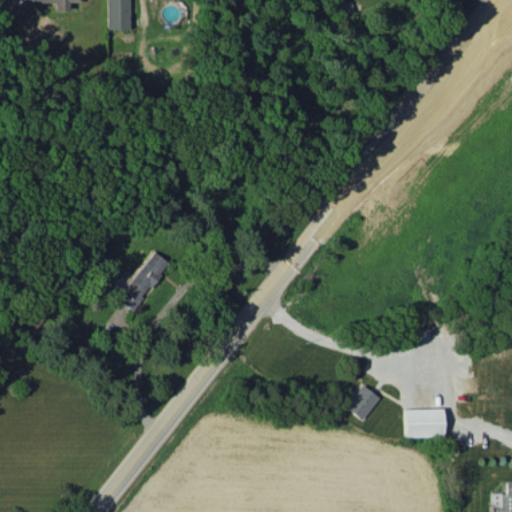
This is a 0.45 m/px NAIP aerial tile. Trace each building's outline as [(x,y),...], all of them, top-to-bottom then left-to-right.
[(78,1),(78,0),(19,0),(19,1),(53,1),(53,10),(67,9),(67,1),(78,1)] [(127,0),(105,0),(105,28),(127,28),(127,0)] [(116,297),(131,308),(166,260),(151,250),(116,297)] [(377,396),(359,383),(342,406),(359,419),(377,396)] [(440,407),(402,408),(402,435),(441,434),(440,407)] [(511,479),(503,480),(503,491),(488,491),(487,511),(500,511),(501,510),(511,510),(511,479)]
